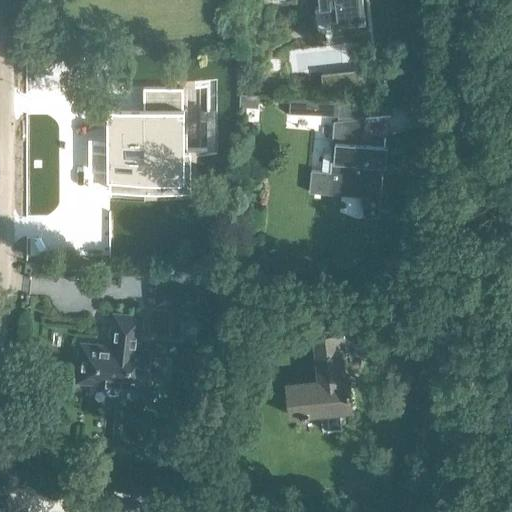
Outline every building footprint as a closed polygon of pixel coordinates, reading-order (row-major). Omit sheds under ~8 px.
[(318,0),(320,7),(330,6),(332,27),(365,23),(362,0),(318,0)] [(109,109),(109,188),(189,188),(189,147),(200,147),(200,154),(217,153),(217,78),(200,78),(200,84),(183,84),(183,82),(144,82),(144,109),(109,109)] [(257,111),(258,94),(239,93),(238,110),(257,111)] [(349,118),(351,99),(289,96),(289,112),(338,114),(338,120),(333,120),(330,152),(323,151),(321,171),(311,170),(309,192),(379,198),(384,146),(367,145),(367,146),(357,145),(359,117),(349,118)] [(220,291),(157,284),(155,304),(218,311),(220,291)] [(354,309),(350,321),(363,326),(368,314),(354,309)] [(77,380),(105,383),(105,387),(106,390),(110,393),(114,393),(117,391),(120,388),(120,385),(136,386),(140,349),(137,349),(140,317),(114,314),(110,349),(102,348),(102,345),(81,343),(77,380)] [(318,385),(287,388),(290,413),(302,412),(303,414),(308,414),(308,411),(320,410),(322,428),(341,426),(339,408),(351,407),(348,382),(345,382),(340,332),(335,333),(334,327),(317,328),(318,334),(315,335),(318,366),(316,366),(318,385)] [(205,511),(207,499),(163,494),(160,511),(205,511)] [(144,511),(145,505),(123,503),(122,503),(109,502),(108,511),(144,511)]
